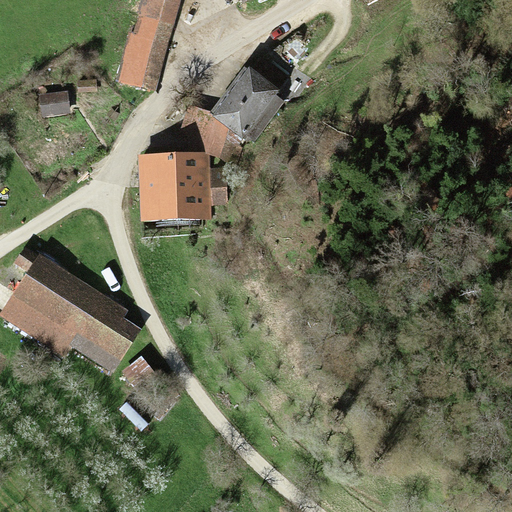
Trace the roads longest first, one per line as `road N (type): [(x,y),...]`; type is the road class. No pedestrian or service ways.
road 1 (unclassified): [(311,511),(194,402),(131,285),(116,235),(117,184),(140,129),(214,65),(321,0)]
road 2 (track): [(117,184),(0,257)]
